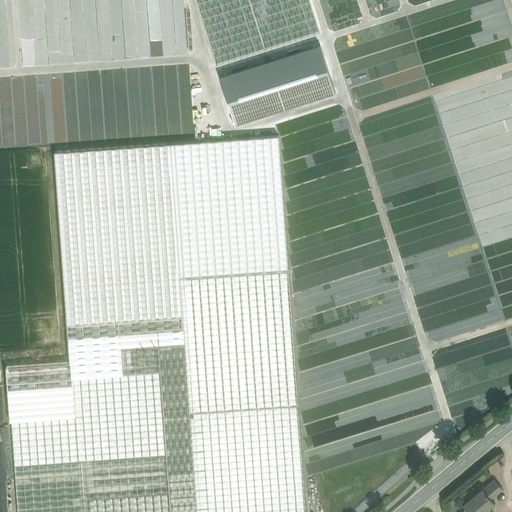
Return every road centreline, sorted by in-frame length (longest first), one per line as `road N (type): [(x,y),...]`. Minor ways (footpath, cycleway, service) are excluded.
road 1 (track): [(314,0),(449,423),(359,511)]
road 2 (track): [(0,72),(201,58)]
road 3 (track): [(511,66),(351,118)]
road 4 (secondary): [(404,511),(511,424)]
road 5 (track): [(202,67),(219,72),(326,38)]
road 6 (track): [(190,0),(207,126)]
